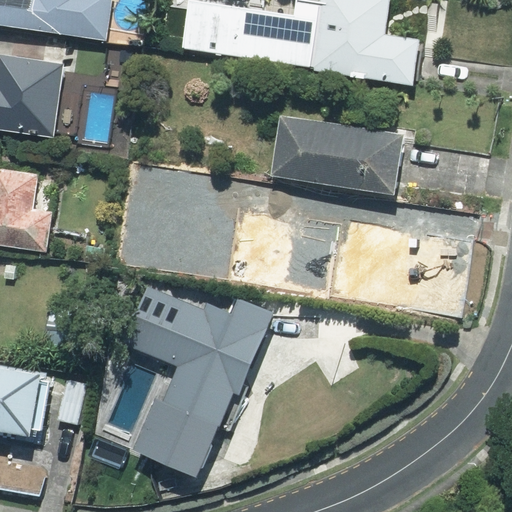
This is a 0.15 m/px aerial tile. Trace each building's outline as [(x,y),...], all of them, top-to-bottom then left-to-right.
[(0,0),(0,24),(105,41),(111,0),(0,0)] [(388,0),(321,0),(321,2),(303,0),(296,0),(294,16),(189,1),(182,48),(314,68),(314,71),(412,85),(418,41),(383,36),(388,0)] [(0,128),(52,136),(63,64),(0,55),(0,128)] [(403,135),(281,117),(271,175),(393,194),(403,135)] [(0,244),(45,251),(51,212),(34,209),(39,174),(0,168),(0,244)] [(206,264),(217,186),(147,175),(136,253),(206,264)] [(330,228),(251,215),(241,275),(320,288),(330,228)] [(465,247),(354,228),(343,292),(454,311),(465,247)] [(154,400),(133,449),(195,475),(231,389),(239,392),(272,315),(239,301),(232,316),(208,306),(206,311),(148,287),(124,342),(180,366),(163,404),(154,400)] [(106,306),(54,299),(49,345),(100,352),(106,306)] [(52,373),(0,364),(0,437),(40,443),(52,373)] [(68,380),(58,419),(77,424),(87,385),(68,380)]
